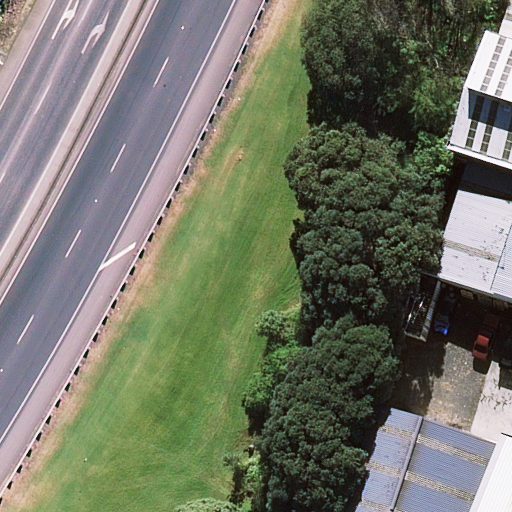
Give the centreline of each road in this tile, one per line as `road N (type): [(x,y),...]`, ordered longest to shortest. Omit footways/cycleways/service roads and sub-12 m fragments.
road 1 (trunk): [(197,0),(0,376)]
road 2 (trunk): [(0,185),(93,0)]
